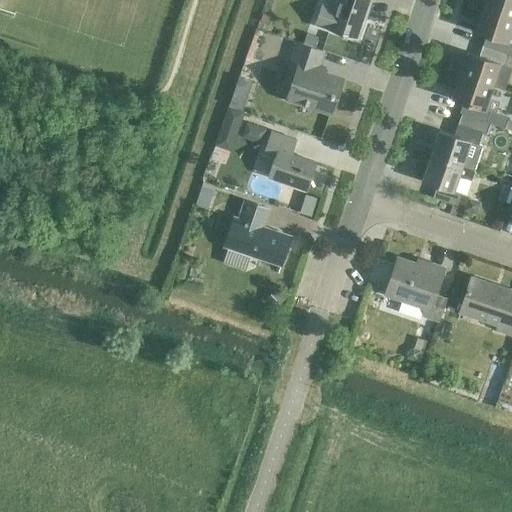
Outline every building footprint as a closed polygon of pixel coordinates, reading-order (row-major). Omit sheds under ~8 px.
[(335,0),(333,9),(321,5),(315,24),(326,28),(326,29),(357,39),(369,0),(335,0)] [(511,0),(483,0),(481,8),(511,18),(511,0)] [(511,18),(481,8),(473,31),(485,35),(481,45),(508,54),(511,44),(511,43),(511,18)] [(306,33),(303,43),(314,47),(317,37),(306,33)] [(332,113),(343,81),(314,72),(321,50),(300,43),(292,66),(297,67),(287,98),(332,113)] [(466,53),(459,75),(491,86),(498,64),(511,68),(511,55),(508,54),(481,45),(477,57),(466,53)] [(491,86),(459,75),(450,98),(462,102),(458,113),(460,114),(489,124),(503,129),(506,121),(507,117),(483,110),(491,86)] [(215,147),(230,152),(243,114),(228,108),(215,147)] [(439,132),(431,156),(460,166),(474,171),(482,147),(478,145),(482,133),(485,135),(489,124),(460,114),(452,136),(439,132)] [(511,123),(506,121),(503,129),(511,131),(511,123)] [(306,190),(315,163),(290,155),(295,140),(271,132),(264,154),(274,158),(268,177),(306,190)] [(474,171),(460,166),(431,156),(422,182),(435,186),(431,199),(456,207),(461,194),(452,191),(457,177),(470,182),(474,171)] [(200,192),(195,206),(207,209),(211,196),(200,192)] [(466,201),(462,214),(474,218),(478,205),(466,201)] [(280,266),(290,238),(261,228),(267,210),(244,202),(237,220),(232,218),(222,246),(280,266)] [(385,294),(425,308),(422,316),(438,322),(445,300),(434,297),(444,270),(428,264),(426,270),(396,259),(385,294)] [(510,335),(511,328),(511,295),(489,288),(490,285),(470,278),(459,313),(498,326),(497,330),(510,335)] [(407,354),(404,362),(415,365),(418,354),(412,352),(407,354)]
